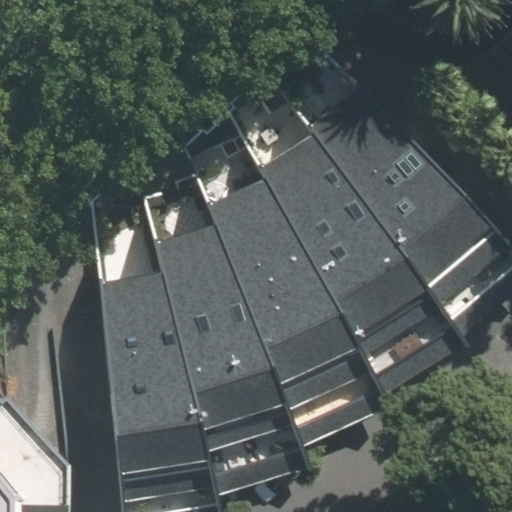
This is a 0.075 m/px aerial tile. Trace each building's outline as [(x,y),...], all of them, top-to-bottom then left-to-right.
[(511,264),(326,53),(285,92),(462,336),(511,294),(511,264)] [(285,92),(237,128),(387,393),(469,345),(462,336),(285,92)] [(237,128),(191,162),(305,446),(394,407),(387,393),(237,128)] [(191,162),(139,183),(221,496),(312,468),(305,446),(191,162)] [(224,511),(221,496),(139,183),(88,192),(123,511),(224,511)] [(0,511),(69,511),(70,469),(35,432),(7,403),(2,407),(0,404),(0,511)]
